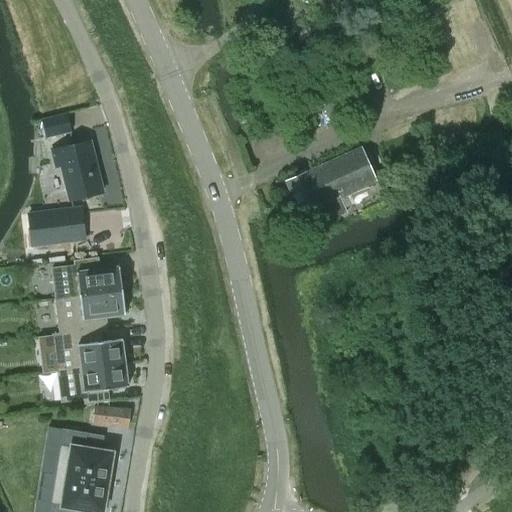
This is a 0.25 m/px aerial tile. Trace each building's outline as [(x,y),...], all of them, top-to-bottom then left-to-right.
[(352,111),(338,80),(295,99),(309,130),(352,111)] [(69,131),(65,114),(65,113),(41,119),(46,137),(69,131)] [(102,191),(89,141),(50,151),(54,166),(59,165),(68,200),(102,191)] [(376,181),(360,147),(306,172),(306,171),(283,181),(299,216),(308,212),(315,227),(345,212),(343,207),(349,205),(344,195),(376,181)] [(75,204),(32,209),(36,240),(82,235),(75,204)] [(73,265),(50,268),(54,299),(120,290),(117,266),(97,269),(96,257),(72,260),(73,265)] [(120,290),(54,299),(58,334),(98,329),(98,330),(105,329),(103,317),(123,314),(120,290)] [(58,334),(51,335),(56,371),(122,363),(119,340),(120,340),(120,339),(99,341),(98,330),(98,329),(58,334)] [(122,363),(56,371),(60,403),(83,400),(84,404),(107,401),(105,389),(126,386),(126,385),(125,385),(122,363)] [(92,408),(90,423),(108,425),(127,427),(129,410),(92,405),(92,408)] [(62,429),(55,474),(106,483),(107,476),(111,477),(113,460),(109,460),(111,453),(101,451),(83,449),(86,433),(62,429)] [(55,474),(48,511),(72,511),(74,508),(91,511),(98,511),(101,511),(102,506),(106,506),(109,490),(105,489),(106,483),(55,474)]
